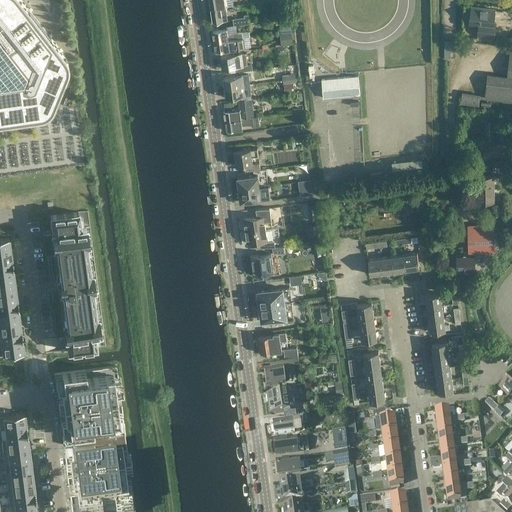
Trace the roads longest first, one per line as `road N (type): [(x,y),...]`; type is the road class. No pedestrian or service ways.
road 1 (tertiary): [(266,511),(195,0)]
road 2 (residential): [(43,395),(20,216),(0,219)]
road 3 (residential): [(413,405),(396,292),(353,298)]
